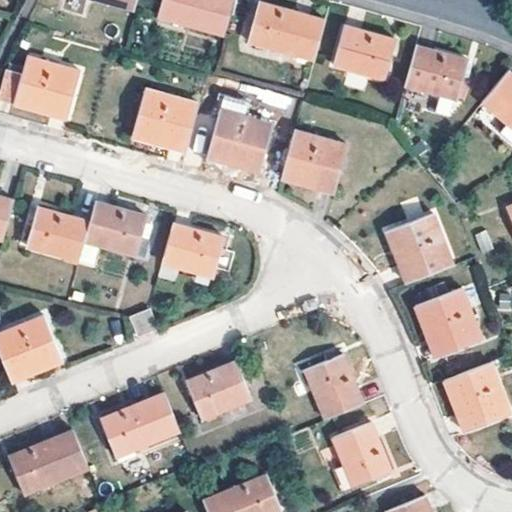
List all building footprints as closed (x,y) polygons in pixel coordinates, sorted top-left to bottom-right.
[(96,0),(131,9),(133,0),(96,0)] [(159,0),(155,16),(221,34),(229,0),(159,0)] [(254,1),(244,41),(310,59),(321,19),(254,1)] [(339,25),(329,64),(380,77),(390,38),(339,25)] [(413,44),(402,82),(454,97),(463,58),(413,44)] [(18,75),(11,102),(33,108),(35,101),(66,108),(76,70),(23,55),(18,75)] [(511,72),(507,68),(480,100),(511,125),(511,72)] [(0,98),(11,102),(18,75),(2,70),(0,77),(0,98)] [(143,88),(131,134),(154,140),(156,137),(157,133),(186,140),(197,102),(143,88)] [(35,101),(33,108),(64,117),(66,108),(35,101)] [(217,109),(205,156),(228,162),(230,154),(259,161),(270,123),(217,109)] [(292,128),(278,177),(302,184),(303,179),(305,174),(333,181),(344,142),(292,128)] [(156,137),(154,140),(183,148),(186,140),(157,133),(156,137)] [(257,169),(259,161),(230,154),(228,162),(257,169)] [(330,191),(333,181),(305,174),(303,179),(302,184),(330,191)] [(0,194),(0,237),(2,238),(14,198),(0,194)] [(146,214),(95,198),(89,218),(83,239),(136,253),(146,214)] [(38,205),(27,244),(77,259),(83,239),(89,218),(38,205)] [(433,211),(386,231),(395,254),(405,250),(415,275),(451,261),(433,211)] [(173,221),(161,261),(176,265),(213,275),(224,236),(173,221)] [(84,245),(79,264),(94,268),(99,248),(84,245)] [(405,250),(395,254),(404,279),(415,275),(405,250)] [(161,261),(157,276),(171,279),(176,265),(161,261)] [(461,285),(414,302),(423,326),(432,322),(443,349),(480,335),(461,285)] [(148,309),(130,316),(137,333),(156,327),(148,309)] [(45,313),(0,330),(0,348),(9,370),(35,359),(39,369),(63,359),(45,313)] [(432,353),(443,349),(432,322),(423,326),(432,353)] [(343,350),(305,366),(325,416),(364,400),(343,350)] [(235,357),(185,377),(200,414),(250,394),(235,357)] [(490,358),(442,376),(451,399),(460,397),(471,423),(508,409),(490,358)] [(35,359),(9,370),(12,379),(39,369),(35,359)] [(162,389),(99,415),(114,454),(177,428),(162,389)] [(462,427),(471,423),(460,397),(451,399),(462,427)] [(371,418),(333,434),(352,484),(392,467),(371,418)] [(72,426),(8,452),(24,492),(88,466),(72,426)] [(392,467),(406,464),(399,431),(384,434),(392,467)] [(272,470),(204,497),(209,511),(278,511),(287,508),(272,470)] [(435,511),(427,491),(385,507),(386,511),(435,511)]
